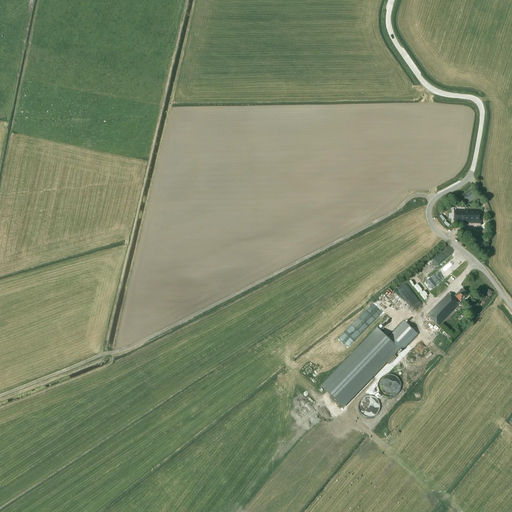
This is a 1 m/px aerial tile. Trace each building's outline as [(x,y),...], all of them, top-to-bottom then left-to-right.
[(466,199),(474,194),(472,191),(464,195),(466,199)] [(465,224),(481,225),(482,211),(456,210),(456,212),(454,212),(454,222),(459,222),(459,223),(465,224)] [(427,283),(431,289),(443,280),(439,274),(427,283)] [(408,282),(401,288),(406,293),(413,287),(408,282)] [(468,296),(464,293),(465,292),(461,289),(453,298),(448,293),(427,316),(440,328),(461,305),(458,303),(460,301),(461,302),(465,298),(465,299),(468,296)] [(389,336),(401,347),(403,349),(418,334),(404,321),(389,336)] [(345,408),(400,347),(389,337),(387,338),(376,328),(323,387),(345,408)] [(399,394),(399,375),(382,375),(381,394),(399,394)]
